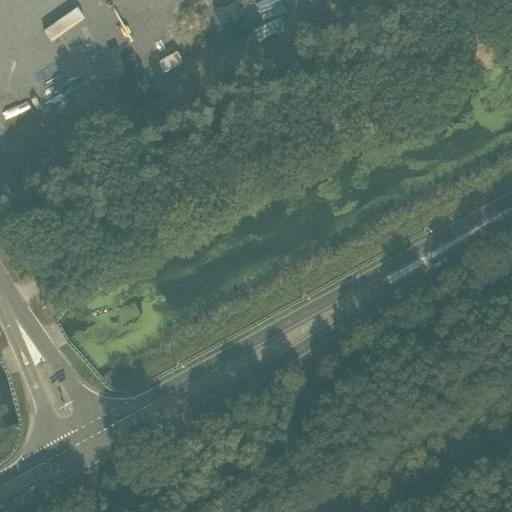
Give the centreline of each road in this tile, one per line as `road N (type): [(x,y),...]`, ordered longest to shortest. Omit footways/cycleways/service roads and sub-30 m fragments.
road 1 (primary): [(98,469),(389,293),(481,227)]
road 2 (primary): [(481,227),(374,273),(95,429)]
road 3 (track): [(511,426),(360,511)]
road 4 (unclassified): [(95,429),(7,304)]
road 5 (unclassified): [(7,304),(15,341),(64,445)]
